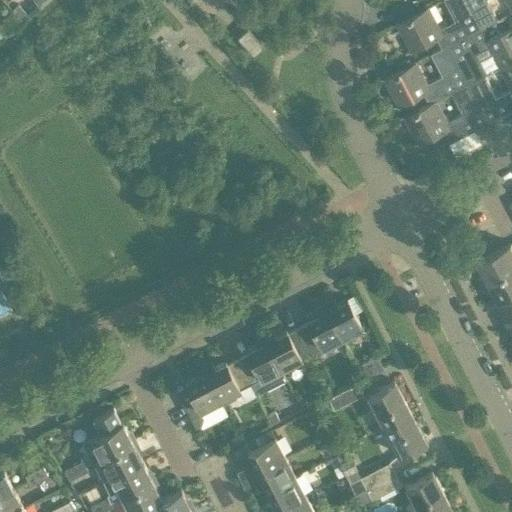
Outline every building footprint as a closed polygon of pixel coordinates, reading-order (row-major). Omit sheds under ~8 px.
[(467,0),(445,0),(456,20),(442,28),(429,6),(397,22),(412,49),(437,37),(443,47),(443,48),(449,44),(482,27),(467,0)] [(511,0),(467,0),(482,27),(488,24),(488,25),(499,18),(489,0),(508,0),(511,6),(511,0)] [(488,24),(482,27),(449,44),(468,82),(486,73),(486,74),(501,66),(500,66),(511,59),(511,24),(493,35),(488,25),(488,24)] [(247,27),(236,36),(253,55),(263,45),(247,27)] [(443,48),(443,47),(432,53),(443,75),(428,82),(416,61),(385,76),(400,105),(424,92),(430,102),(430,103),(436,99),(436,100),(452,91),(468,82),(449,44),(443,48)] [(497,95),(486,74),(486,73),(468,82),(489,121),(511,109),(511,59),(500,66),(501,66),(511,88),(497,95)] [(430,103),(430,102),(405,116),(419,143),(444,130),(449,141),(489,121),(468,82),(452,91),(463,112),(448,121),(436,100),(436,99),(430,103)] [(482,283),(511,267),(511,245),(511,242),(478,259),(485,272),(478,276),(482,283)] [(511,267),(482,283),(486,291),(493,287),(499,299),(511,292),(511,267)] [(511,292),(499,299),(505,310),(498,314),(502,322),(511,316),(511,292)] [(325,303),(344,339),(364,328),(348,297),(335,303),(333,298),(325,303)] [(344,339),(325,303),(317,307),(319,311),(308,317),(310,320),(299,326),(316,358),(321,355),(319,353),(325,350),(324,349),(344,339)] [(511,316),(502,322),(506,330),(511,326),(511,316)] [(316,358),(299,326),(288,332),(287,329),(275,335),(272,330),(264,334),(284,370),(304,360),(301,356),(310,351),(314,359),(316,358)] [(248,352),(238,358),(250,382),(261,377),(263,381),(284,370),(264,334),(256,338),(259,343),(247,349),(248,352)] [(376,354),(356,364),(363,378),(383,368),(376,354)] [(250,382),(238,358),(227,363),(225,360),(214,366),(212,361),(203,365),(223,402),(235,396),(239,399),(245,399),(256,394),(249,383),(250,382)] [(223,402),(203,365),(195,370),(198,374),(186,380),(188,384),(177,390),(197,428),(201,426),(204,414),(203,413),(223,402)] [(273,395),(289,387),(285,378),(269,385),(273,395)] [(383,423),(410,408),(395,379),(368,393),(383,423)] [(357,381),(327,396),(333,408),(363,393),(357,381)] [(101,456),(133,439),(123,420),(122,420),(114,406),(93,417),(100,431),(82,441),(87,453),(80,456),(81,460),(73,464),(78,474),(87,469),(85,465),(90,462),(92,461),(101,456)] [(410,408),(383,423),(399,453),(426,438),(410,408)] [(241,479),(286,456),(276,436),(274,437),(269,429),(252,438),(257,446),(249,450),(254,461),(237,470),(241,479)] [(101,480),(111,475),(125,468),(143,459),(133,439),(101,456),(92,461),(101,480)] [(354,492),(394,472),(389,460),(359,475),(356,469),(357,468),(350,456),(343,459),(339,452),(335,454),(354,492)] [(286,456),(241,479),(246,488),(263,479),(268,489),(296,474),(286,456)] [(111,475),(101,480),(107,492),(105,494),(106,496),(99,499),(104,510),(113,505),(110,500),(121,495),(153,478),(143,459),(125,468),(111,475)] [(34,469),(39,479),(48,475),(42,464),(34,469)] [(78,474),(73,464),(64,469),(69,478),(78,474)] [(0,492),(13,486),(3,466),(0,467),(0,492)] [(39,479),(34,469),(24,474),(29,485),(39,479)] [(420,511),(423,511),(448,500),(432,470),(405,483),(420,511)] [(394,472),(354,492),(360,504),(400,483),(394,472)] [(296,474),(268,489),(274,499),(256,508),(258,511),(270,511),(306,494),(296,474)] [(163,498),(163,497),(153,478),(121,495),(129,511),(137,511),(151,505),(150,505),(163,498)] [(13,486),(0,492),(0,511),(8,511),(23,505),(13,486)] [(182,487),(163,497),(163,498),(150,505),(151,505),(154,511),(183,511),(192,507),(182,487)] [(315,511),(306,494),(270,511),(315,511)] [(59,504),(62,511),(70,511),(76,509),(71,498),(59,504)] [(99,511),(104,510),(99,499),(88,505),(91,511),(99,511)] [(454,511),(448,500),(423,511),(454,511)]
